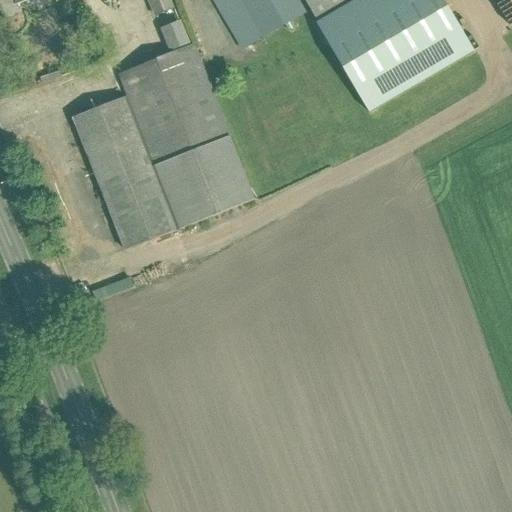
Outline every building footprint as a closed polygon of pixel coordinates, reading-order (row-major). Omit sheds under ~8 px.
[(152,28),(171,25),(167,0),(166,0),(148,3),(152,28)] [(240,0),(263,39),(263,38),(284,26),(291,22),(303,15),(306,14),(298,0),(240,0)] [(304,0),(318,24),(358,0),(304,0)] [(443,0),(404,0),(329,45),(369,113),(474,52),(443,0)] [(127,97),(118,101),(72,119),(125,252),(256,200),(231,136),(230,137),(195,47),(119,77),(127,97)] [(322,230),(299,235),(301,249),(325,244),(322,230)] [(239,261),(196,282),(202,295),(245,275),(239,261)]
